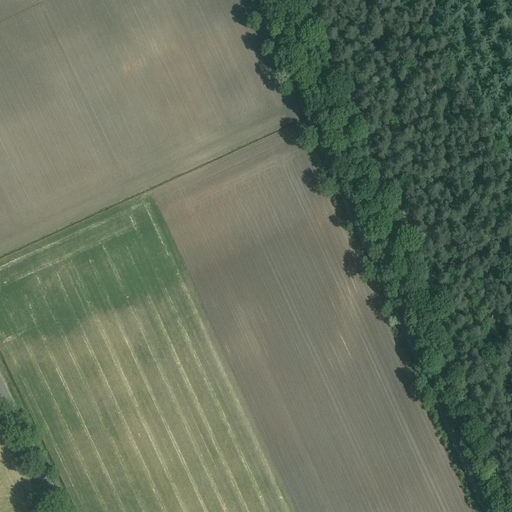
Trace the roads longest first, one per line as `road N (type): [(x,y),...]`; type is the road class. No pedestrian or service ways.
road 1 (track): [(483,511),(256,0)]
road 2 (unclassified): [(61,511),(0,384)]
